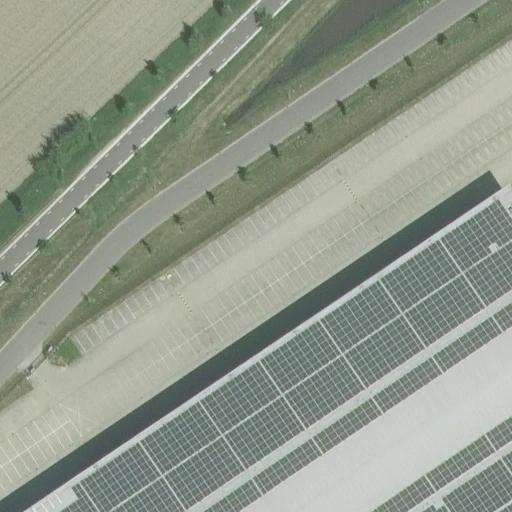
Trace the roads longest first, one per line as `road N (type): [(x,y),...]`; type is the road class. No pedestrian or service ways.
road 1 (unclassified): [(0,363),(149,216),(463,0)]
road 2 (unclassified): [(0,271),(274,0)]
